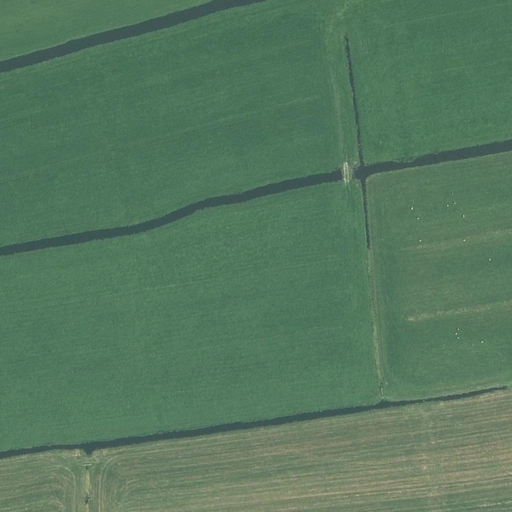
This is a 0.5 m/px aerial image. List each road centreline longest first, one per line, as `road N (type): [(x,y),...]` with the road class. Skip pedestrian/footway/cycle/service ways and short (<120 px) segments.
road 1 (track): [(350,212),(332,33),(341,0)]
road 2 (track): [(373,393),(511,373)]
